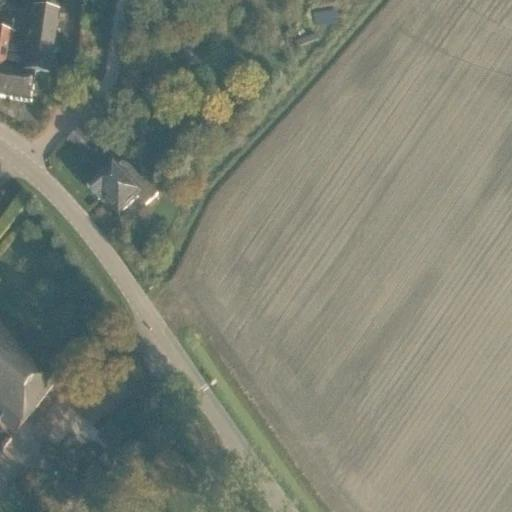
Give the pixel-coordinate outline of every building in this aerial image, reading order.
[(0,99),(31,104),(36,76),(49,78),(59,14),(34,10),(28,49),(13,46),(15,36),(12,35),(13,23),(0,21),(0,99)] [(162,81),(144,71),(125,106),(143,116),(162,81)] [(68,141),(84,159),(95,149),(78,131),(68,141)] [(118,170),(113,165),(86,189),(98,203),(102,199),(118,218),(138,200),(145,208),(157,196),(144,182),(141,184),(128,170),(122,167),(118,170)] [(0,424),(15,436),(70,374),(0,316),(0,424)] [(0,453),(11,440),(0,431),(0,453)]
